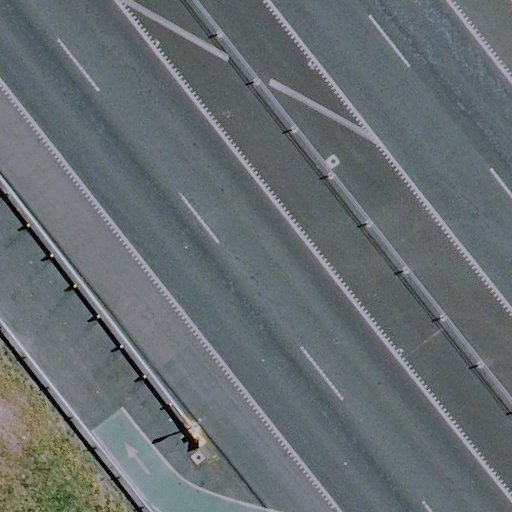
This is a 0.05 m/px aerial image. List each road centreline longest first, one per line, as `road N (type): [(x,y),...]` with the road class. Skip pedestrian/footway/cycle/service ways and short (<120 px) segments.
road 1 (motorway): [(410,511),(19,0)]
road 2 (motorway): [(351,0),(511,199)]
